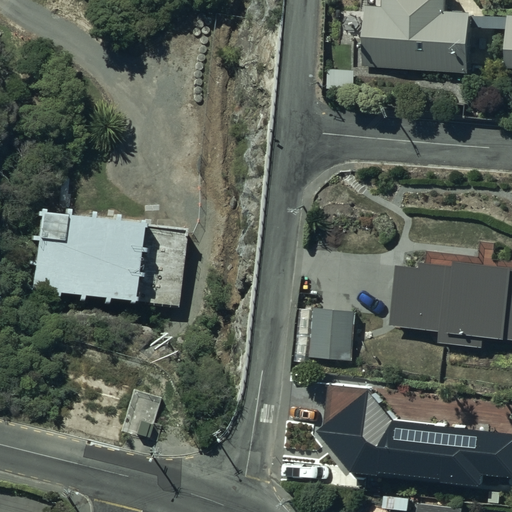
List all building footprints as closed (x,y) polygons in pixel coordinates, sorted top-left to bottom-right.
[(509,26),(506,64),(511,64),(511,10),(510,10),(509,15),(471,13),(471,7),(448,6),(448,0),(382,0),(383,2),(366,1),(363,64),(467,69),(470,24),(509,26)] [(186,224),(39,207),(30,287),(177,304),(186,224)] [(399,259),(390,322),(511,337),(511,262),(456,255),(456,261),(423,257),(422,262),(399,259)] [(355,309),(313,305),(309,355),(351,359),(355,309)] [(511,465),(511,437),(494,414),(479,426),(391,416),(393,390),(370,388),(370,384),(331,380),(326,427),(367,480),(376,473),(391,475),(399,471),(431,474),(431,481),(484,488),(511,465)] [(152,424),(141,421),(137,434),(148,437),(152,424)] [(460,511),(461,505),(418,500),(417,511),(460,511)]
